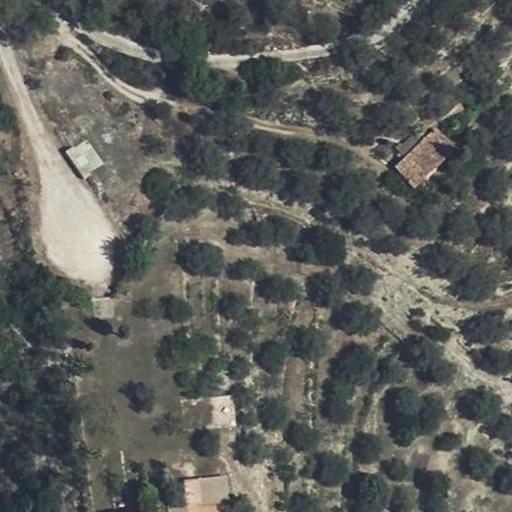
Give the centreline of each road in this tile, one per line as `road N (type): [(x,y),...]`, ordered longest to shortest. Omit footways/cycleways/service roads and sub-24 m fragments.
road 1 (track): [(0,22),(80,231),(281,217),(511,311)]
road 2 (track): [(55,0),(109,41),(189,62),(336,48),(401,19),(420,0)]
